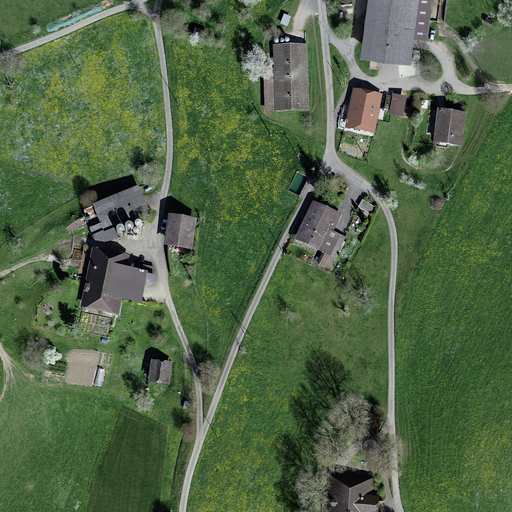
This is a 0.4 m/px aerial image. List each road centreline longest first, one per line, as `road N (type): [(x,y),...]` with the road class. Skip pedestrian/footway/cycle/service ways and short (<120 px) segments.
road 1 (unclassified): [(201,436),(197,390),(152,249),(167,150),(155,20)]
road 2 (unclassified): [(400,511),(392,227),(377,196),(333,158)]
road 3 (unclassified): [(333,158),(278,252),(201,436)]
road 4 (unclassified): [(333,158),(321,0)]
road 5 (unclassified): [(130,4),(0,57)]
